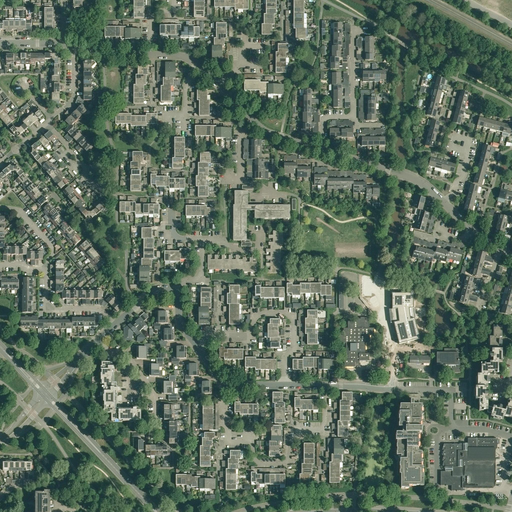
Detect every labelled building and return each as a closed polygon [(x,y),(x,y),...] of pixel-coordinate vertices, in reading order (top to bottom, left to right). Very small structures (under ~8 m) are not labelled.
[(235,10),(235,5),(238,5),(237,0),(229,0),(230,8),(235,8),(235,10)] [(511,0),(480,0),(511,9),(511,0)] [(181,26),(175,26),(175,36),(180,36),(180,38),(181,33),(184,33),(184,28),(181,28),(181,26)] [(189,38),(189,28),(184,28),(184,33),(181,33),(180,38),(189,38)] [(214,39),(219,39),(219,42),(224,42),(224,39),(226,39),(226,34),(216,34),(216,39),(214,39)] [(219,39),(214,39),(214,47),(212,47),(224,47),(224,42),(219,42),(219,39)] [(283,53),(288,53),(288,45),(278,45),(278,50),(283,50),(283,53)] [(276,53),(276,58),(286,58),(286,53),(288,53),(283,53),(283,50),(278,50),(278,53),(276,53)] [(11,62),(14,62),(13,55),(2,54),(3,60),(6,60),(6,65),(11,65),(11,62)] [(437,77),(435,84),(444,86),(445,79),(437,77)] [(175,79),(163,79),(163,84),(168,84),(168,87),(173,87),(173,79),(175,79)] [(259,93),(260,93),(260,88),(263,88),(263,83),(260,83),(260,81),(255,81),(254,91),(259,91),(259,93)] [(268,83),(263,83),(263,88),(260,88),(260,93),(267,93),(267,95),(268,95),(268,83)] [(168,87),(168,84),(163,84),(163,86),(161,86),(161,92),(171,92),(171,87),(173,87),(168,87)] [(435,84),(433,90),(442,92),(444,86),(435,84)] [(84,89),(84,93),(91,93),(91,91),(94,89),(92,87),(91,86),(91,85),(78,85),(78,88),(83,88),(84,89)] [(139,86),(134,86),(134,94),(144,94),(144,88),(139,88),(139,86)] [(432,96),(440,99),(442,92),(433,90),(432,96)] [(461,91),(459,98),(467,100),(469,93),(461,91)] [(77,100),(84,103),(84,101),(91,101),(91,99),(92,98),(94,97),(91,94),(91,93),(84,93),(84,96),(83,97),(78,97),(77,100)] [(439,105),(440,99),(432,96),(430,103),(439,105)] [(466,106),(467,100),(459,98),(457,104),(466,106)] [(79,108),(76,110),(82,116),(83,115),(87,115),(87,112),(87,111),(87,110),(84,106),(82,105),(84,103),(77,100),(75,103),(79,106),(79,107),(79,108)] [(428,109),(437,111),(439,105),(430,103),(428,109)] [(457,104),(456,110),(464,112),(466,106),(457,104)] [(28,118),(33,123),(37,120),(36,119),(38,118),(40,121),(42,119),(40,117),(42,116),(36,108),(28,114),(30,116),(28,118)] [(5,109),(0,113),(0,115),(0,116),(0,118),(2,121),(8,116),(7,114),(8,113),(6,110),(5,109)] [(69,109),(67,112),(76,121),(77,120),(81,120),(81,118),(81,117),(82,116),(76,110),(74,113),(73,112),(69,109)] [(437,111),(428,109),(427,115),(435,118),(437,111)] [(456,110),(454,116),(462,119),(464,112),(456,110)] [(75,122),(76,121),(67,112),(65,114),(64,114),(67,117),(68,119),(65,121),(69,125),(69,126),(75,126),(75,122)] [(10,118),(8,116),(2,121),(5,125),(7,124),(8,125),(7,126),(7,127),(15,120),(11,116),(10,118)] [(462,119),(454,116),(452,123),(460,125),(462,119)] [(30,127),(33,123),(28,118),(26,119),(25,117),(21,120),(28,128),(27,127),(28,125),(30,127)] [(477,126),(483,128),(486,119),(479,117),(477,126)] [(492,121),(486,119),(483,128),(490,129),(492,121)] [(15,120),(7,127),(15,136),(17,136),(17,129),(15,128),(11,123),(15,120)] [(18,136),(28,128),(21,120),(24,124),(19,129),(17,129),(17,136),(18,136)] [(430,127),(438,129),(440,122),(432,120),(430,127)] [(498,123),(492,121),(490,129),(496,131),(498,123)] [(496,131),(502,133),(504,124),(498,123),(496,131)] [(511,126),(504,124),(502,133),(508,134),(511,126)] [(64,137),(67,140),(76,131),(75,130),(75,126),(69,126),(65,130),(65,131),(67,133),(67,134),(64,137)] [(428,133),(437,135),(438,129),(430,127),(428,133)] [(74,139),(76,142),(82,136),(81,135),(81,131),(77,131),(76,131),(67,140),(69,142),(69,143),(73,139),(74,139)] [(362,146),(368,146),(368,138),(365,138),(365,134),(364,134),(364,131),(362,131),(362,134),(357,134),(357,139),(360,139),(360,142),(362,142),(362,146)] [(44,136),(49,142),(51,141),(53,143),(56,139),(50,132),(51,133),(49,134),(48,133),(44,136)] [(428,133),(427,139),(435,142),(437,135),(428,133)] [(48,144),(49,142),(44,136),(41,140),(42,141),(40,142),(39,141),(42,145),(45,149),(49,146),(48,144)] [(75,149),(78,151),(87,142),(86,141),(86,137),(83,137),(82,136),(76,142),(79,144),(79,145),(76,148),(75,149)] [(425,146),(433,148),(435,142),(427,139),(425,146)] [(30,149),(29,151),(37,151),(37,149),(42,145),(39,141),(30,149)] [(87,142),(78,151),(81,154),(84,151),(85,151),(88,153),(93,147),(92,147),(92,143),(88,143),(87,142)] [(483,145),(482,152),(490,154),(492,147),(483,145)] [(37,151),(29,151),(29,153),(37,162),(41,159),(37,153),(37,151)] [(482,152),(480,158),(488,160),(490,154),(482,152)] [(45,155),(41,159),(37,162),(39,161),(40,163),(39,164),(42,167),(48,162),(46,161),(48,159),(45,155)] [(143,158),(132,158),(132,163),(130,163),(136,163),(136,166),(141,166),(141,163),(143,163),(143,158)] [(435,168),(437,160),(430,158),(428,166),(435,168)] [(478,164),(487,166),(488,160),(480,158),(478,164)] [(435,168),(441,170),(443,161),(437,160),(435,168)] [(443,161),(441,170),(447,171),(450,163),(443,161)] [(47,173),(54,166),(51,162),(49,164),(48,162),(42,167),(45,171),(46,170),(48,172),(46,173),(47,173)] [(130,163),(130,171),(141,171),(141,166),(136,166),(136,163),(130,163)] [(450,163),(447,171),(454,173),(456,165),(450,163)] [(3,172),(4,173),(9,180),(6,176),(11,171),(13,172),(14,164),(12,164),(3,172)] [(14,164),(13,172),(15,172),(20,177),(16,180),(22,175),(24,174),(16,164),(14,164)] [(478,164),(477,170),(485,173),(487,166),(478,164)] [(57,170),(54,166),(47,173),(48,175),(46,177),(48,178),(57,170)] [(198,169),(198,174),(203,174),(203,177),(206,177),(208,177),(208,169),(198,169)] [(51,178),(53,180),(61,174),(57,170),(48,178),(49,180),(51,178)] [(477,170),(475,177),(483,179),(485,173),(477,170)] [(0,174),(0,179),(2,183),(4,181),(6,183),(9,180),(4,173),(2,175),(1,174),(0,174)] [(61,174),(53,180),(54,179),(56,181),(54,182),(57,185),(56,187),(65,179),(63,180),(62,179),(64,177),(61,174)] [(196,176),(196,182),(206,182),(206,177),(203,177),(203,174),(198,174),(198,176),(196,176)] [(22,184),(28,179),(25,175),(24,176),(22,175),(16,180),(19,184),(21,182),(22,184)] [(159,187),(159,177),(156,177),(156,175),(151,175),(151,185),(156,185),(156,187),(159,187)] [(482,185),(483,179),(475,177),(473,183),(482,185)] [(31,183),(28,179),(22,184),(24,186),(22,187),(25,191),(33,185),(33,184),(32,186),(30,184),(31,183)] [(65,179),(56,187),(57,189),(59,187),(61,189),(68,183),(65,179)] [(33,185),(25,191),(28,195),(38,187),(37,185),(35,187),(33,185)] [(478,187),(470,185),(468,191),(477,193),(478,187)] [(38,187),(28,195),(31,198),(39,192),(37,190),(39,188),(38,187)] [(68,198),(76,191),(72,187),(70,189),(69,187),(63,192),(66,196),(68,195),(69,196),(68,198)] [(500,190),(498,198),(497,202),(504,203),(505,200),(507,192),(500,190)] [(68,201),(69,203),(79,195),(76,191),(68,198),(70,200),(68,201)] [(477,193),(468,191),(467,197),(475,200),(477,193)] [(36,204),(46,196),(44,197),(41,194),(39,195),(38,193),(39,192),(31,198),(35,202),(36,201),(38,202),(36,204)] [(79,195),(69,203),(70,205),(72,203),(74,205),(82,198),(80,196),(79,195)] [(415,195),(413,201),(419,202),(419,203),(424,205),(425,198),(421,197),(421,196),(415,195)] [(47,197),(46,196),(36,204),(39,208),(47,201),(45,199),(47,197)] [(475,200),(467,197),(465,204),(473,206),(475,200)] [(85,202),(82,198),(74,205),(75,204),(77,206),(76,207),(79,211),(85,205),(83,204),(85,202)] [(95,206),(96,208),(100,212),(104,209),(102,208),(104,206),(105,207),(99,200),(95,203),(96,205),(95,206)] [(419,210),(422,211),(424,205),(419,203),(419,202),(413,201),(411,208),(419,210)] [(46,216),(54,209),(53,210),(51,209),(53,208),(49,204),(43,209),(45,211),(43,212),(46,216)] [(473,206),(465,204),(463,210),(472,212),(473,206)] [(85,206),(85,205),(79,211),(87,220),(89,220),(89,213),(87,212),(85,210),(83,207),(85,206)] [(143,205),(138,205),(138,210),(135,210),(135,215),(143,215),(143,205)] [(207,206),(201,206),(201,217),(206,217),(206,219),(206,214),(209,214),(209,208),(207,208),(207,206)] [(250,207),(250,211),(251,211),(255,211),(255,216),(255,217),(258,217),(258,219),(262,219),(262,217),(262,209),(258,209),(258,207),(255,207),(255,206),(250,206),(250,207)] [(100,212),(96,208),(94,210),(91,213),(89,213),(89,220),(90,220),(100,212)] [(215,208),(209,208),(209,214),(206,214),(206,219),(215,219),(215,208)] [(50,220),(59,211),(58,210),(56,211),(54,209),(46,216),(50,220)] [(419,210),(417,216),(423,217),(423,219),(427,220),(429,214),(429,211),(425,210),(425,211),(422,211),(419,210)] [(61,213),(59,211),(50,220),(53,223),(60,217),(59,215),(61,213)] [(497,222),(506,224),(507,217),(499,215),(497,222)] [(417,216),(416,222),(421,223),(421,225),(426,226),(427,223),(428,223),(430,223),(434,224),(435,222),(430,220),(430,221),(427,220),(423,219),(423,217),(417,216)] [(60,217),(53,223),(56,227),(58,225),(59,227),(65,222),(62,218),(61,219),(59,218),(61,217),(60,217)] [(59,230),(62,234),(70,228),(70,227),(68,229),(67,227),(68,226),(65,222),(59,227),(61,229),(59,230)] [(421,223),(416,222),(414,229),(424,232),(426,226),(421,225),(421,223)] [(506,224),(497,222),(496,228),(504,230),(506,224)] [(65,238),(75,230),(73,228),(72,230),(70,228),(62,234),(65,238)] [(496,228),(494,234),(502,237),(504,230),(496,228)] [(75,230),(65,238),(68,241),(76,235),(74,233),(76,231),(75,230)] [(233,237),(233,241),(241,241),(241,247),(251,247),(251,243),(245,243),(245,241),(243,241),(243,237),(245,237),(245,234),(243,234),(235,234),(235,237),(233,237)] [(76,235),(68,241),(72,245),(73,244),(75,245),(81,240),(78,237),(76,238),(75,236),(76,235)] [(78,248),(81,252),(91,243),(90,242),(88,243),(86,241),(78,248)] [(447,259),(452,260),(454,255),(455,255),(456,250),(452,249),(454,242),(452,241),(451,246),(451,249),(450,249),(449,253),(448,253),(446,259),(447,259)] [(93,245),(91,243),(81,252),(85,255),(92,249),(91,247),(93,245)] [(442,250),(441,255),(440,255),(438,260),(446,262),(447,259),(446,259),(448,253),(448,252),(444,251),(446,244),(444,243),(443,248),(442,250)] [(10,247),(7,245),(3,249),(3,261),(7,261),(7,256),(8,255),(11,255),(11,247),(10,247)] [(412,257),(418,259),(420,253),(421,253),(422,249),(416,247),(415,252),(413,251),(412,257)] [(85,255),(88,259),(97,251),(96,249),(94,251),(92,249),(85,255)] [(418,259),(424,261),(426,255),(427,255),(428,250),(422,249),(421,253),(420,253),(418,259)] [(432,259),(438,260),(440,255),(441,255),(442,250),(436,249),(435,253),(434,253),(432,259)] [(28,252),(27,252),(27,255),(27,260),(30,260),(31,261),(31,266),(35,266),(35,252),(34,252),(31,250),(28,252)] [(35,252),(35,266),(38,266),(39,261),(39,260),(43,260),(43,253),(41,253),(39,250),(36,252),(35,252)] [(426,255),(424,261),(431,262),(432,259),(434,253),(434,252),(428,250),(427,255),(426,255)] [(463,252),(456,250),(455,255),(454,255),(452,260),(460,262),(463,252)] [(479,250),(477,257),(490,260),(493,261),(494,258),(485,256),(486,252),(479,250)] [(99,252),(97,251),(88,259),(91,263),(99,256),(97,254),(99,252)] [(147,263),(152,263),(152,260),(154,260),(154,255),(144,254),(144,259),(141,259),(141,260),(147,260),(147,263)] [(94,266),(104,258),(102,256),(100,258),(99,256),(91,263),(90,264),(93,267),(94,266)] [(493,263),(493,261),(490,260),(477,257),(475,263),(483,265),(484,261),(493,263)] [(105,260),(104,258),(94,266),(97,270),(105,263),(103,261),(105,260)] [(152,268),(152,263),(147,263),(147,260),(141,260),(141,267),(139,267),(139,268),(152,268)] [(50,265),(50,269),(64,269),(64,268),(66,265),(64,262),(64,261),(56,261),(56,265),(55,265),(50,265)] [(475,263),(474,269),(490,273),(491,271),(482,269),(483,265),(475,263)] [(490,273),(474,269),(472,276),(479,278),(480,274),(489,276),(490,273)] [(462,283),(481,288),(482,284),(476,282),(476,284),(472,283),(473,279),(463,276),(462,283)] [(19,289),(19,286),(19,280),(13,280),(13,279),(1,279),(1,285),(1,288),(1,289),(19,289)] [(22,284),(22,296),(32,296),(32,279),(24,279),(24,284),(22,284)] [(471,288),(480,290),(481,288),(462,283),(460,289),(470,292),(471,288)] [(287,294),(292,294),(292,291),(295,291),(295,286),(292,286),(292,284),(287,284),(287,294)] [(292,296),(300,296),(300,284),(300,286),(295,286),(295,291),(292,291),(292,294),(292,296)] [(62,293),(66,289),(64,286),(64,285),(50,285),(50,289),(55,289),(56,289),(56,293),(62,293)] [(229,286),(229,291),(234,291),(234,294),(239,294),(239,286),(229,286)] [(260,299),(260,293),(263,293),(263,288),(261,288),(261,286),(255,286),(255,296),(260,296),(260,299)] [(269,288),(263,288),(263,293),(260,293),(260,299),(268,299),(269,288)] [(98,305),(101,306),(104,299),(102,299),(102,291),(101,291),(98,289),(95,291),(94,291),(94,299),(97,299),(98,300),(98,305)] [(461,296),(477,300),(478,298),(469,296),(470,292),(460,289),(458,295),(461,296)] [(111,295),(109,297),(108,295),(109,294),(107,292),(104,299),(101,306),(105,307),(108,304),(109,304),(112,306),(117,301),(116,300),(116,296),(112,296),(111,295)] [(420,339),(415,319),(414,319),(413,309),(413,294),(392,294),(392,310),(394,323),(399,344),(420,339)] [(22,313),(31,313),(31,308),(32,308),(32,296),(22,296),(22,313)] [(467,301),(477,303),(477,300),(461,296),(459,302),(466,304),(467,301)] [(117,301),(112,306),(114,309),(114,310),(111,313),(113,316),(123,307),(122,306),(122,302),(118,302),(117,301)] [(504,301),(503,307),(511,309),(511,305),(511,306),(511,303),(504,301)] [(501,314),(508,316),(509,312),(511,312),(511,309),(503,307),(501,314)] [(307,311),(307,316),(312,316),(312,319),(317,319),(317,311),(307,311)] [(94,318),(89,318),(89,327),(95,327),(95,326),(96,326),(97,326),(97,325),(98,325),(98,324),(98,323),(98,315),(94,315),(94,318)] [(138,319),(135,322),(138,326),(136,328),(139,332),(147,325),(144,322),(138,315),(136,317),(138,319)] [(305,324),(315,324),(315,319),(317,319),(312,319),(312,316),(307,316),(307,319),(305,319),(305,324)] [(29,327),(38,327),(38,321),(38,317),(26,317),(26,318),(20,318),(20,327),(29,327)] [(154,324),(154,327),(160,327),(160,324),(168,324),(168,318),(158,318),(158,324),(154,324)] [(369,326),(369,318),(360,318),(360,325),(357,325),(357,321),(348,321),(348,329),(343,329),(343,336),(339,336),(339,343),(346,343),(346,360),(344,360),(344,367),(354,367),(354,366),(357,366),(357,367),(360,367),(360,363),(359,363),(359,361),(369,361),(369,354),(360,354),(360,350),(365,350),(365,343),(369,343),(369,336),(374,336),(374,328),(365,328),(365,326),(369,326)] [(268,325),(273,325),(273,328),(278,328),(278,325),(280,325),(280,320),(270,320),(270,325),(268,325)] [(131,322),(132,324),(124,329),(123,340),(132,341),(132,333),(133,332),(138,337),(137,338),(137,342),(141,342),(145,338),(139,332),(136,328),(138,326),(135,322),(134,321),(133,321),(132,321),(131,322)] [(278,333),(278,328),(273,328),(273,325),(268,325),(268,333),(278,333)] [(502,337),(502,327),(498,327),(498,326),(493,326),(493,337),(489,337),(489,350),(491,350),(491,349),(500,349),(500,346),(502,346),(502,342),(502,341),(501,341),(499,341),(499,337),(502,337)] [(160,344),(166,344),(167,344),(167,341),(174,341),(174,335),(164,335),(161,335),(161,341),(159,341),(159,344),(160,344)] [(137,347),(137,353),(146,353),(146,347),(150,347),(150,344),(144,344),(144,347),(137,347)] [(224,360),(224,355),(227,355),(227,350),(225,350),(225,348),(219,348),(219,358),(224,358),(224,360)] [(436,353),(436,373),(460,373),(460,360),(458,360),(458,353),(460,353),(460,349),(447,349),(447,353),(436,353)] [(502,349),(500,349),(491,349),(491,350),(491,353),(489,353),(489,357),(490,358),(491,358),(493,358),(493,362),(489,362),(489,364),(490,364),(490,372),(493,372),(493,373),(498,373),(498,362),(502,362),(502,349)] [(232,350),(227,350),(227,355),(224,355),(224,360),(232,360),(232,350)] [(172,362),(179,362),(180,362),(180,359),(186,359),(186,353),(177,353),(177,356),(173,356),(173,359),(171,359),(171,362),(172,362)] [(149,365),(149,371),(159,371),(159,367),(163,367),(163,362),(157,362),(157,365),(149,365)] [(477,375),(477,387),(485,387),(487,387),(487,383),(490,383),(490,380),(489,379),(488,379),(486,379),(486,375),(490,375),(490,372),(490,364),(489,364),(485,364),(485,363),(481,363),(481,374),(477,375)] [(185,376),(185,379),(191,379),(191,376),(199,376),(199,370),(189,370),(189,374),(186,374),(186,376),(185,376)] [(162,382),(162,388),(174,388),(174,385),(175,385),(175,379),(169,379),(169,382),(162,382)] [(475,391),(475,400),(479,400),(479,411),(483,411),(483,410),(487,410),(487,400),(484,400),(484,396),(486,396),(487,396),(488,395),(488,391),(486,391),(485,387),(477,387),(475,387),(475,391)] [(174,388),(162,388),(162,394),(168,394),(168,400),(175,400),(175,394),(174,394),(174,392),(174,388)] [(212,394),(212,388),(202,388),(202,391),(199,391),(199,394),(197,394),(197,397),(204,397),(204,394),(212,394)] [(350,401),(352,401),(354,401),(354,398),(352,398),(352,393),(342,393),(342,398),(347,398),(347,401),(350,401)] [(422,412),(421,412),(422,408),(421,408),(421,404),(414,404),(414,400),(410,400),(410,404),(400,404),(400,409),(401,409),(401,412),(399,412),(399,416),(400,416),(400,419),(399,419),(399,420),(399,424),(400,424),(400,426),(399,426),(399,427),(402,427),(402,432),(396,432),(396,437),(397,437),(397,440),(395,440),(397,440),(397,445),(398,445),(398,447),(396,447),(396,448),(397,448),(397,452),(398,452),(398,455),(396,455),(401,455),(401,459),(400,459),(400,464),(401,464),(401,466),(399,466),(399,467),(400,467),(400,471),(401,471),(401,474),(399,474),(401,474),(401,488),(406,488),(406,487),(408,487),(408,488),(409,488),(409,486),(413,486),(413,485),(416,485),(416,486),(420,486),(420,485),(424,485),(424,474),(422,474),(422,469),(421,469),(421,467),(423,467),(423,466),(421,466),(421,462),(421,459),(422,459),(421,459),(421,455),(420,455),(420,452),(422,452),(422,451),(418,451),(418,448),(418,443),(417,443),(417,440),(419,440),(418,440),(418,436),(417,436),(417,433),(419,433),(421,433),(422,427),(418,427),(419,423),(421,423),(421,422),(420,422),(420,420),(422,420),(422,415),(420,415),(421,412),(422,412)] [(511,409),(507,408),(506,408),(505,411),(501,410),(502,408),(502,407),(501,407),(501,406),(498,406),(497,408),(493,407),(490,416),(503,420),(504,416),(511,418),(511,409)] [(122,421),(126,421),(126,410),(115,410),(115,413),(112,413),(112,421),(116,421),(116,422),(122,422),(122,421)] [(202,438),(207,438),(207,441),(212,441),(212,439),(214,439),(214,433),(204,433),(204,438),(202,438)] [(200,447),(210,447),(212,447),(212,441),(207,441),(207,438),(202,438),(202,446),(200,446),(200,447)] [(497,443),(497,438),(467,438),(467,445),(467,448),(495,448),(497,448),(497,443)] [(458,458),(458,451),(458,444),(448,444),(444,444),(442,450),(443,451),(442,456),(443,456),(443,458),(445,458),(458,458)] [(467,445),(463,445),(463,451),(458,451),(458,458),(458,460),(458,467),(446,467),(446,471),(446,472),(452,472),(452,477),(462,477),(462,475),(461,475),(462,475),(462,469),(461,469),(462,469),(462,466),(462,461),(467,461),(467,455),(467,448),(467,445)] [(462,475),(462,477),(462,488),(493,488),(495,486),(495,461),(495,453),(495,448),(467,448),(467,455),(467,461),(462,461),(462,466),(462,469),(461,469),(462,469),(462,475),(461,475),(462,475)] [(240,451),(230,451),(230,456),(235,456),(235,459),(240,459),(240,451)] [(342,463),(342,455),(334,455),(334,454),(332,454),(332,460),(337,460),(337,463),(340,463),(342,463)] [(228,459),(228,465),(238,464),(238,460),(240,460),(240,459),(235,459),(235,456),(230,456),(230,459),(228,459)] [(458,460),(458,458),(445,458),(443,458),(442,460),(442,461),(443,461),(443,465),(442,465),(442,466),(443,466),(443,467),(444,467),(446,467),(458,467),(458,460)] [(340,468),(340,463),(337,463),(337,460),(332,460),(331,463),(329,463),(329,468),(340,468)] [(441,472),(441,486),(445,486),(447,486),(451,486),(452,486),(452,477),(452,472),(446,472),(446,471),(446,472),(444,472),(441,472)] [(256,485),(256,480),(259,480),(259,475),(257,475),(257,473),(251,473),(251,483),(256,483),(256,485)] [(194,482),(194,477),(192,477),(192,475),(186,475),(186,485),(191,485),(191,487),(191,482),(194,482)] [(264,475),(259,475),(259,480),(256,480),(256,485),(264,485),(264,475)] [(191,482),(191,487),(199,487),(199,490),(200,490),(200,477),(194,477),(194,482),(191,482)] [(462,477),(452,477),(452,486),(451,486),(451,491),(456,491),(456,492),(458,492),(458,491),(462,491),(462,488),(462,477)] [(49,511),(50,491),(44,491),(44,493),(36,493),(35,511),(49,511)]
